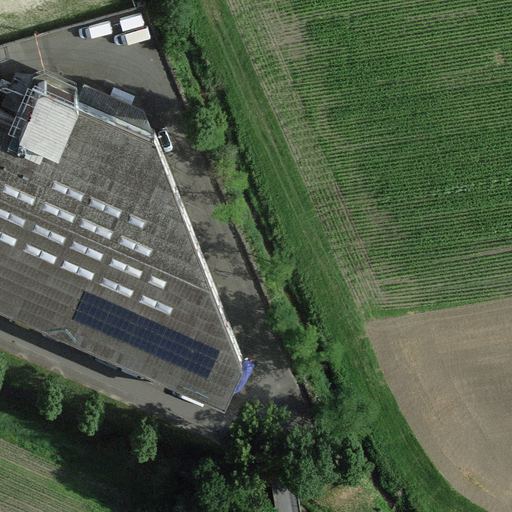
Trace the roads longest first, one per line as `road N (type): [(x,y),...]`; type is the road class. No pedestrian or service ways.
road 1 (unknown): [(270,446),(216,232),(154,101),(119,77),(78,67),(0,66)]
road 2 (residential): [(0,327),(270,446),(288,511)]
